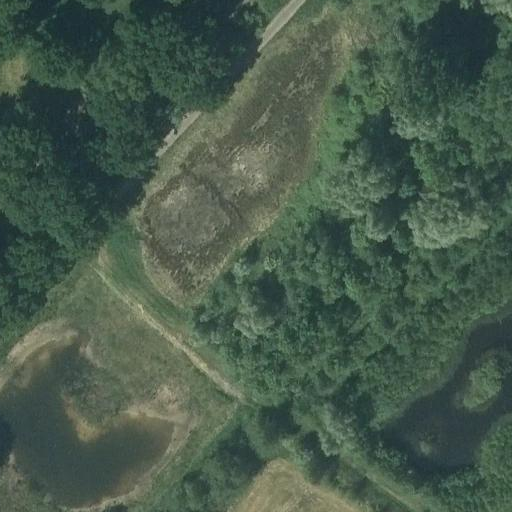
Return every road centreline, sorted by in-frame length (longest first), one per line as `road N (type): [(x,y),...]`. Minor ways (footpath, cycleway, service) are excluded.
road 1 (track): [(419,511),(257,403),(167,325),(116,259),(97,215)]
road 2 (track): [(0,235),(56,199),(254,0)]
